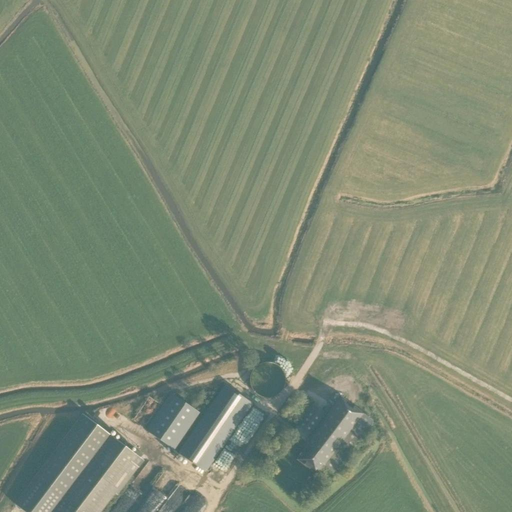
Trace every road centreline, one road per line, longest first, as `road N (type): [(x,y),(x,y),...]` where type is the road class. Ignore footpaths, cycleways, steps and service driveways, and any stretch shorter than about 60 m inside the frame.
road 1 (track): [(445,511),(366,374),(341,355),(241,340),(103,393),(0,404)]
road 2 (track): [(316,353),(327,321),(365,325),(511,401)]
